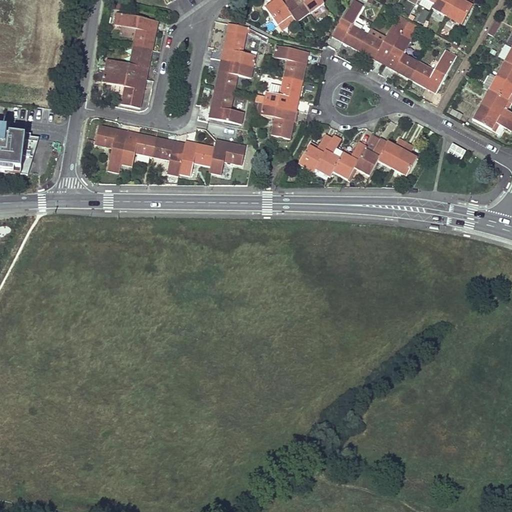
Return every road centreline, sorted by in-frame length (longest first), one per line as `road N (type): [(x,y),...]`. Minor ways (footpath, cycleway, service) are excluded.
road 1 (tertiary): [(65,200),(397,207),(499,226)]
road 2 (residential): [(204,11),(184,115),(172,126),(154,122)]
road 3 (residential): [(511,164),(397,100)]
road 4 (residential): [(204,11),(172,34),(154,122)]
road 5 (residential): [(353,75),(335,79),(326,92),(337,117),(351,121),(397,100)]
